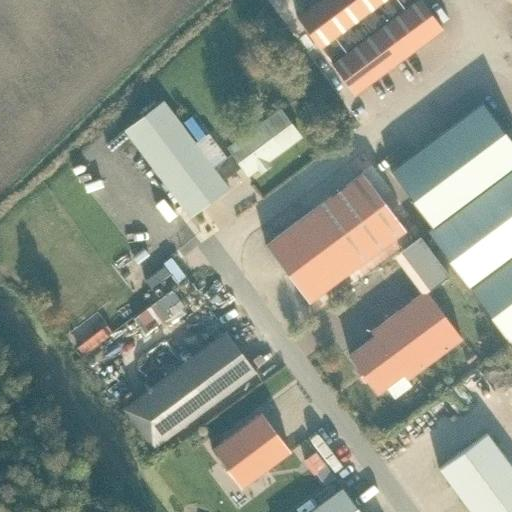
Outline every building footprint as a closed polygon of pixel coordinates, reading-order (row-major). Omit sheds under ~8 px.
[(354,95),(442,29),(420,0),(319,0),(296,17),(319,49),(320,48),(331,63),(330,63),(354,95)] [(248,174),(299,136),(294,129),(280,111),(255,129),(228,149),(232,153),(213,168),(184,129),(163,101),(124,130),(190,217),(229,189),(223,180),(242,166),(248,174)] [(511,142),(502,129),(482,103),(390,171),(432,227),(426,231),(510,344),(511,342),(511,142)] [(265,245),(308,302),(405,230),(362,173),(265,245)] [(461,338),(425,290),(370,331),(374,336),(349,355),(377,393),(403,374),(406,379),(461,338)] [(152,449),(256,372),(225,331),(121,409),(152,449)] [(240,488),(290,451),(261,412),(211,449),(240,488)] [(511,511),(511,467),(486,433),(438,468),(470,511),(511,511)] [(304,461),(314,475),(325,466),(315,453),(304,461)] [(341,488),(308,511),(359,511),(342,487),(341,488)]
